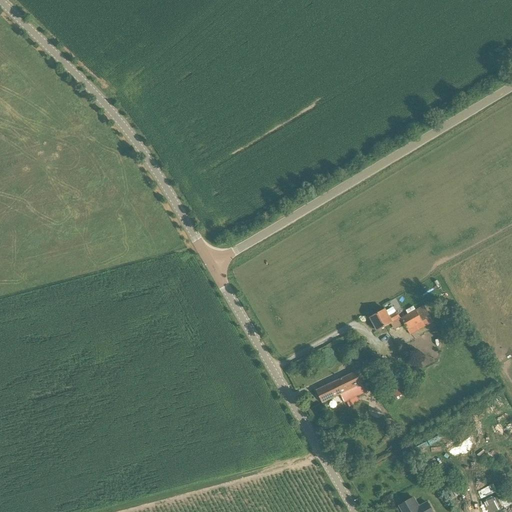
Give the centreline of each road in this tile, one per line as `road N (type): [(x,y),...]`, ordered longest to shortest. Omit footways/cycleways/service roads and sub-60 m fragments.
road 1 (unclassified): [(207,267),(511,86)]
road 2 (unclassified): [(207,267),(148,156),(0,1)]
road 3 (unclassified): [(351,511),(207,267)]
